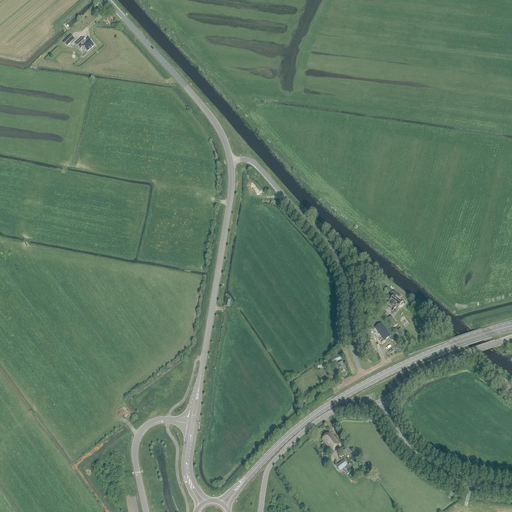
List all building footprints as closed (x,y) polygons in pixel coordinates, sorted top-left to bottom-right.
[(69,44),(74,39),(71,35),(65,41),(69,44)] [(94,46),(88,39),(88,40),(85,42),(82,38),(81,39),(82,39),(76,44),(75,44),(80,50),(80,49),(82,47),(87,53),(87,52),(94,46)] [(396,306),(398,308),(403,301),(398,298),(400,295),(393,291),(389,297),(388,296),(386,299),(389,301),(386,307),(392,312),(396,306)] [(391,316),(387,321),(393,328),(398,325),(391,316)] [(384,341),(390,336),(381,323),(375,328),(384,341)] [(396,332),(399,337),(404,333),(401,328),(396,332)] [(342,362),(343,362),(341,358),(339,355),(330,359),(332,364),(338,361),(339,364),(337,364),(341,373),(346,370),(342,362)] [(330,451),(340,444),(334,437),(333,437),(329,433),(322,438),(323,439),(321,439),(330,451)] [(335,466),(339,471),(347,465),(344,460),(335,466)]
